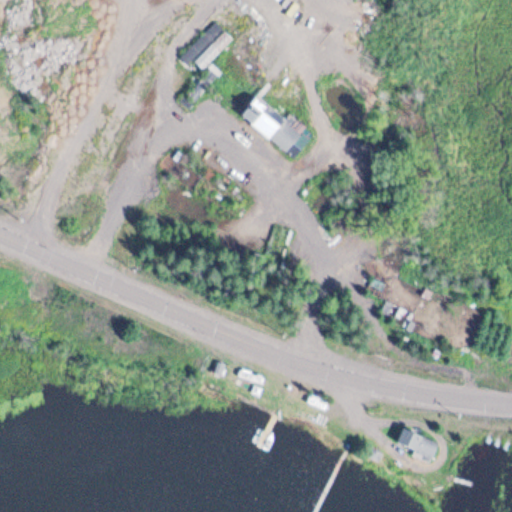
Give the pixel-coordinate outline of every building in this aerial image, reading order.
[(217,19),(211,12),(180,39),(186,46),(217,19)] [(202,64),(209,69),(230,41),(222,36),(202,64)] [(220,73),(212,68),(192,98),(201,104),(220,73)] [(290,118),(260,95),(245,115),(292,150),(310,125),(294,113),(290,118)] [(389,283),(378,276),(372,288),(383,294),(389,283)] [(408,425),(442,441),(434,457),(401,441),(408,425)]
